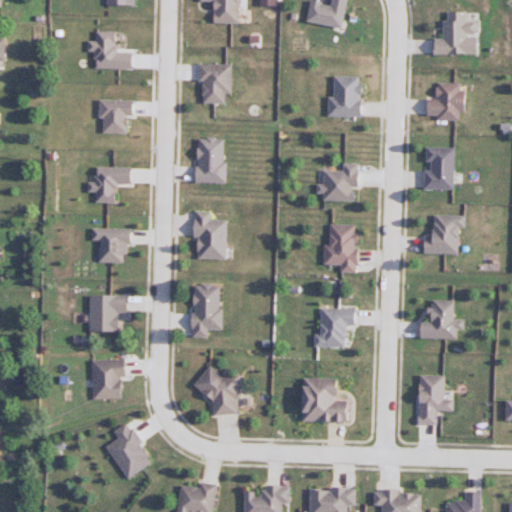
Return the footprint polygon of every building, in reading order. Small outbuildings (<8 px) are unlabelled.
[(218,23),(246,23),(246,0),(202,0),(202,2),(218,2),(218,23)] [(337,27),(342,0),(327,0),(327,4),(307,0),(306,0),(302,21),(337,27)] [(463,54),(463,33),(472,33),(472,21),(463,21),(463,11),(442,11),(442,20),(438,20),(438,38),(428,38),(428,54),(463,54)] [(122,31),(95,31),(94,69),(138,69),(138,52),(122,52),(122,31)] [(10,37),(0,37),(0,61),(10,61),(10,37)] [(227,64),(196,64),(196,103),(227,103),(227,64)] [(326,117),(356,117),(356,75),(326,75),(326,117)] [(456,120),(458,84),(433,82),(432,99),(422,99),(421,118),(456,120)] [(122,133),(122,115),(127,115),(127,99),(96,99),(96,133),(122,133)] [(222,182),(222,139),(192,139),(192,182),(222,182)] [(420,188),(449,188),(449,147),(420,147),(420,188)] [(318,200),(352,201),(353,163),(338,163),(338,170),(319,169),(318,200)] [(92,191),(92,202),(110,202),(110,183),(127,183),(127,167),(91,166),(90,181),(84,181),(84,191),(92,191)] [(222,219),(207,219),(207,211),(192,211),(190,258),(221,259),(222,219)] [(461,227),(461,215),(429,214),(429,235),(420,235),(419,252),(456,253),(456,227),(461,227)] [(351,271),(353,224),(323,223),(322,263),(337,263),(337,271),(351,271)] [(89,239),(95,239),(95,261),(122,261),(123,227),(89,227),(89,239)] [(217,329),(218,284),(189,283),(188,336),(205,337),(205,329),(217,329)] [(86,294),(85,330),(113,330),(113,312),(122,313),(123,294),(86,294)] [(449,299),(426,299),(426,320),(416,319),(416,337),(458,338),(459,319),(449,319),(449,299)] [(353,308),(315,308),(315,347),(342,347),(342,325),(353,325),(353,308)] [(119,359),(89,359),(90,398),(120,398),(119,359)] [(236,398),(235,372),(196,374),(197,399),(208,398),(209,415),(233,414),(232,399),(236,398)] [(441,375),(415,375),(414,424),(433,425),(434,410),(450,410),(450,399),(440,399),(441,375)] [(333,401),(333,378),(295,378),(295,421),(345,422),(345,401),(333,401)] [(511,398),(502,399),(502,423),(511,423),(511,398)] [(103,446),(124,478),(149,461),(123,422),(110,431),(114,438),(103,446)] [(178,485),(173,511),(209,511),(214,485),(197,482),(196,487),(178,485)] [(240,511),(279,511),(280,503),(286,503),(286,486),(258,486),(258,492),(240,492),(240,511)] [(306,511),(343,511),(344,506),(351,506),(351,487),(307,487),(306,511)] [(379,511),(417,511),(417,491),(371,491),(371,505),(380,505),(379,511)] [(476,511),(477,491),(463,491),(462,502),(443,502),(443,511),(476,511)]
